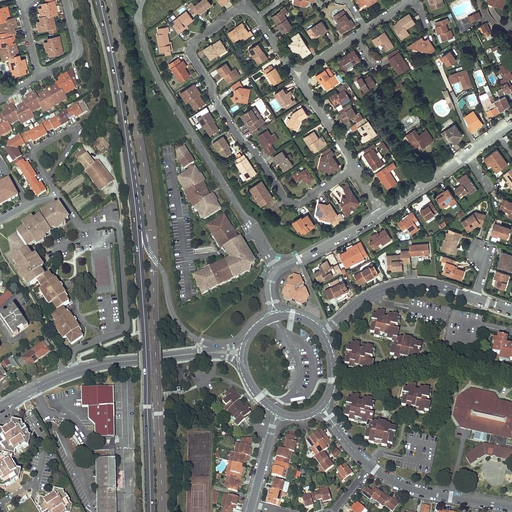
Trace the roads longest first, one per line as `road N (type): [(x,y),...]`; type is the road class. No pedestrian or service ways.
road 1 (residential): [(296,71),(256,14),(233,7),(191,48),(212,97),(290,202),(356,166)]
road 2 (primary): [(128,145),(151,511)]
road 3 (residential): [(75,371),(78,346),(126,326),(119,228),(81,225),(56,190)]
road 4 (primary): [(227,347),(202,340),(174,316),(145,243),(128,145)]
road 5 (residential): [(320,334),(363,297),(391,285),(434,284),(475,297)]
road 6 (residential): [(368,464),(414,487),(511,507)]
road 7 (primary): [(100,0),(128,145)]
road 8 (tertiary): [(201,353),(75,371)]
road 9 (residential): [(277,272),(382,210)]
